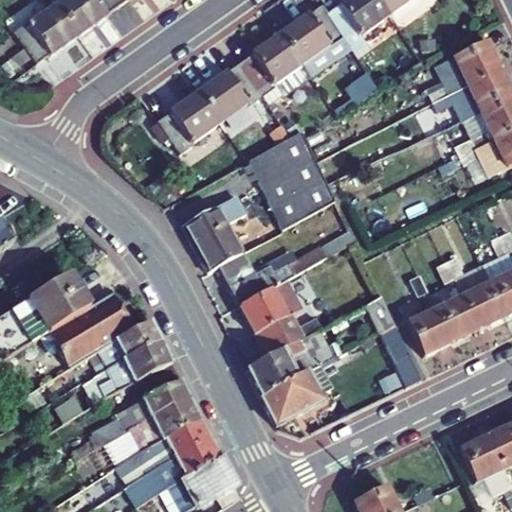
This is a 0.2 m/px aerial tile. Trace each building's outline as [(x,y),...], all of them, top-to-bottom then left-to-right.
[(66,0),(56,8),(78,38),(106,18),(106,17),(118,8),(112,0),(66,0)] [(112,0),(118,8),(130,0),(131,1),(131,0),(112,0)] [(338,9),(326,18),(350,51),(354,57),(366,48),(359,39),(388,18),(374,0),(348,0),(337,8),(338,9)] [(374,0),(388,18),(414,0),(374,0)] [(49,59),(78,38),(56,8),(27,28),(26,27),(14,36),(36,67),(49,58),(49,59)] [(309,80),(335,62),(350,51),(326,18),(320,9),(308,18),(307,17),(279,37),(309,80)] [(239,67),(261,99),(273,90),(272,89),(274,87),(282,98),(282,99),(309,80),(279,37),(250,58),(251,59),(239,67)] [(499,73),(485,45),(452,61),(462,80),(466,89),(499,73)] [(370,53),(366,48),(354,57),(355,58),(357,62),(370,53)] [(350,51),(335,62),(340,69),(355,58),(354,57),(350,51)] [(225,75),(197,95),(219,126),(248,106),(249,107),(261,99),(239,67),(226,76),(225,75)] [(511,100),(511,99),(499,73),(466,89),(479,116),(511,100)] [(358,104),(381,92),(372,76),(349,89),(358,104)] [(466,89),(462,80),(444,89),(448,98),(466,89)] [(282,98),(274,87),(272,89),(273,90),(261,99),(267,108),(282,98)] [(448,98),(444,89),(428,97),(432,105),(448,98)] [(219,126),(197,95),(168,116),(169,117),(157,126),(157,127),(167,141),(179,157),(187,151),(191,148),(191,147),(219,126)] [(452,107),(448,98),(432,105),(437,114),(452,107)] [(511,133),(511,100),(479,116),(492,143),(511,133)] [(191,148),(187,151),(196,163),(229,140),(219,126),(191,147),(191,148)] [(167,141),(157,127),(151,131),(161,145),(167,141)] [(511,168),(511,133),(492,143),(506,171),(511,168)] [(327,190),(314,163),(300,135),(291,140),(248,165),(249,168),(258,187),(282,233),(335,205),(327,190)] [(474,152),(470,143),(454,151),(459,160),(474,152)] [(478,161),(474,152),(459,160),(463,168),(478,161)] [(258,187),(249,168),(242,171),(251,190),(258,187)] [(169,173),(141,193),(164,212),(190,198),(169,173)] [(243,256),(227,227),(244,218),(235,200),(182,229),(208,275),(217,270),(243,256)] [(5,230),(0,221),(0,253),(14,245),(12,242),(13,241),(6,229),(5,230)] [(354,246),(348,235),(319,251),(325,261),(354,246)] [(511,252),(511,243),(508,235),(499,240),(507,255),(511,252)] [(511,266),(507,255),(499,240),(490,244),(498,260),(480,269),(504,320),(511,315),(511,266)] [(268,270),(254,277),(243,256),(217,270),(238,308),(285,283),(325,261),(319,251),(296,263),(289,267),(284,258),(267,267),(268,270)] [(296,263),(291,254),(284,258),(289,267),(296,263)] [(504,320),(480,269),(462,277),(454,262),(445,266),(453,282),(462,300),(477,333),(504,320)] [(453,282),(445,266),(436,270),(444,286),(453,282)] [(88,311),(68,279),(0,320),(0,359),(2,363),(39,341),(88,311)] [(426,295),(418,279),(409,283),(417,299),(426,295)] [(301,312),(285,283),(238,308),(254,338),(256,336),(269,360),(303,341),(291,318),(301,312)] [(434,313),(426,295),(417,299),(426,317),(434,313)] [(133,334),(110,297),(88,311),(39,341),(47,354),(55,355),(58,353),(68,371),(96,355),(113,344),(133,334)] [(394,329),(380,299),(365,307),(368,314),(379,337),(394,329)] [(477,333),(462,300),(434,313),(450,346),(477,333)] [(368,314),(365,307),(346,318),(350,324),(368,314)] [(450,346),(434,313),(426,317),(406,327),(422,360),(450,346)] [(347,326),(343,319),(329,327),(333,334),(347,326)] [(161,345),(151,325),(133,334),(113,344),(124,363),(161,345)] [(409,360),(394,329),(379,337),(394,369),(409,360)] [(333,361),(318,333),(303,341),(269,360),(245,373),(260,401),(306,376),(306,375),(333,361)] [(124,363),(113,344),(96,355),(106,373),(122,363),(124,363)] [(171,367),(161,345),(124,363),(122,363),(127,374),(110,383),(98,389),(104,401),(133,386),(143,381),(171,367)] [(127,374),(122,363),(106,373),(104,373),(110,383),(127,374)] [(189,402),(171,367),(143,381),(151,398),(140,403),(140,404),(115,417),(118,423),(92,437),(93,440),(98,449),(128,433),(134,429),(189,402)] [(322,404),(306,375),(306,376),(260,401),(275,430),(322,404)] [(189,402),(134,429),(128,433),(104,448),(116,469),(145,452),(200,424),(189,402)] [(200,424),(145,452),(116,469),(115,470),(127,489),(163,466),(212,446),(200,424)] [(511,467),(511,427),(487,440),(503,472),(511,467)] [(98,449),(93,440),(69,457),(75,465),(98,449)] [(503,472),(487,440),(459,453),(475,486),(482,482),(503,472)] [(212,446),(163,466),(127,489),(119,494),(125,505),(132,500),(163,480),(167,490),(220,461),(212,446)] [(116,469),(104,448),(94,455),(106,476),(115,470),(116,469)] [(235,491),(220,461),(167,490),(173,501),(186,494),(196,511),(235,491)] [(511,490),(503,472),(482,482),(491,500),(503,495),(511,490)] [(167,490),(163,480),(132,500),(137,509),(167,490)] [(396,511),(385,488),(353,505),(356,511),(396,511)] [(511,509),(511,491),(511,490),(503,495),(510,511),(511,509)] [(433,500),(429,491),(413,499),(417,508),(433,500)] [(430,511),(437,509),(433,500),(417,508),(419,511),(430,511)]
